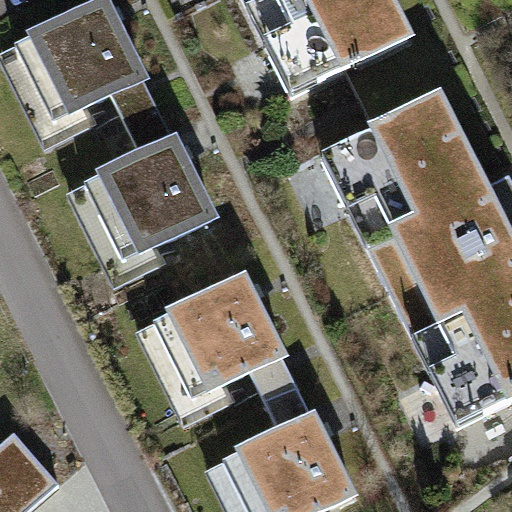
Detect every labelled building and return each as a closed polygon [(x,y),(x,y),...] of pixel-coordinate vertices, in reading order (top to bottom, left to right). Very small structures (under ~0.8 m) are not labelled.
[(241,0),(291,99),(407,41),(386,0),(241,0)] [(16,52),(54,128),(110,100),(126,131),(158,115),(104,8),(16,52)] [(511,194),(490,205),(439,104),(322,163),(456,431),(511,402),(511,194)] [(85,191),(123,266),(212,221),(158,115),(126,131),(142,162),(85,191)] [(79,139),(92,170),(132,153),(120,123),(79,139)] [(155,330),(193,404),(249,376),(265,408),(298,391),(243,285),(155,330)] [(224,467),(246,511),(324,511),(351,499),(298,391),(265,408),(281,439),(224,467)] [(0,511),(29,511),(59,487),(14,436),(0,447),(0,511)]
